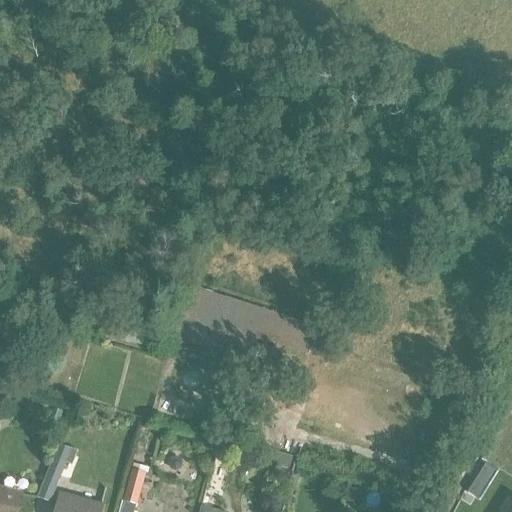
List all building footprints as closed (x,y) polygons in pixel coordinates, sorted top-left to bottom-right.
[(317,328),(186,285),(169,342),(184,347),(195,346),(209,350),(216,357),(272,378),(282,346),(309,355),(317,328)] [(161,338),(119,327),(116,339),(158,350),(161,338)] [(436,391),(423,436),(451,445),(464,400),(436,391)] [(58,446),(37,498),(50,504),(67,464),(72,466),(78,451),(58,446)] [(489,487),(498,472),(486,465),(477,479),(489,487)] [(135,511),(145,475),(133,472),(122,511),(135,511)] [(0,511),(20,511),(24,498),(0,491),(0,511)] [(61,496),(59,506),(57,511),(103,511),(105,507),(61,496)]
